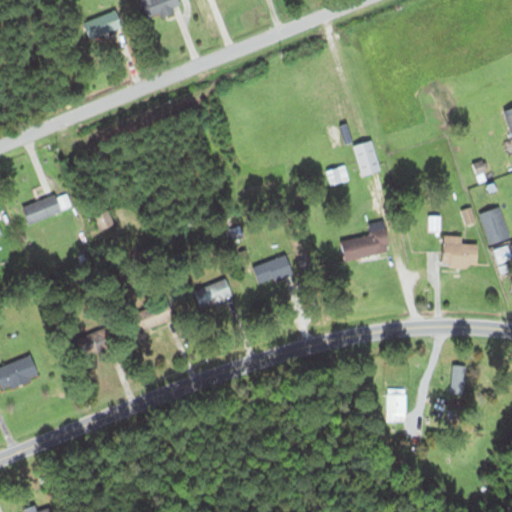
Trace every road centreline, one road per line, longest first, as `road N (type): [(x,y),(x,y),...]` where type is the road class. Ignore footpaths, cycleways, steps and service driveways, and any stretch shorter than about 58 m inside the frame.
road 1 (tertiary): [(511,329),(425,325),(287,349),(0,456)]
road 2 (residential): [(355,0),(0,144)]
